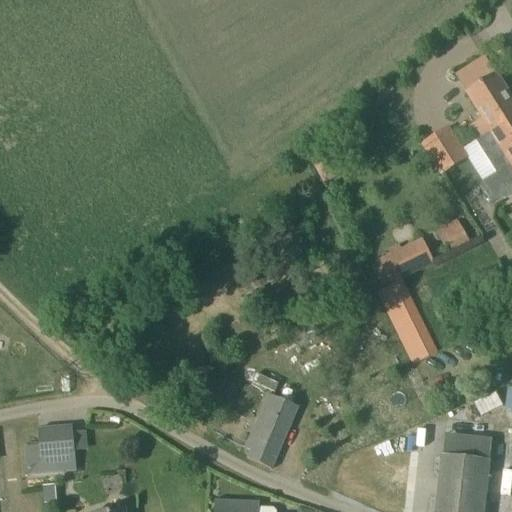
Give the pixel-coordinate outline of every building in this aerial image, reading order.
[(470,126),(479,139),(511,117),(511,99),(485,57),(456,75),(466,92),(466,93),(482,119),(470,126)] [(511,117),(479,139),(476,140),(498,174),(481,185),(492,202),(501,197),(501,196),(505,198),(511,193),(511,117)] [(441,176),(468,159),(448,127),(421,144),(441,176)] [(308,157),(315,170),(336,159),(328,146),(308,157)] [(436,233),(449,254),(470,242),(457,220),(436,233)] [(422,240),(389,256),(379,261),(391,285),(434,265),(422,240)] [(412,366),(438,353),(402,282),(377,295),(412,366)] [(511,296),(485,312),(496,333),(511,325),(511,296)] [(279,451),(298,408),(268,395),(254,430),(253,430),(245,449),(251,451),(247,459),(271,470),(279,451)] [(74,465),(73,452),(88,451),(86,431),(71,432),(71,429),(39,431),(42,468),(74,465)] [(483,511),(490,461),(442,456),(435,511),(483,511)] [(272,508),(259,508),(259,503),(214,501),(213,511),(275,511),(274,509),(272,508)]
